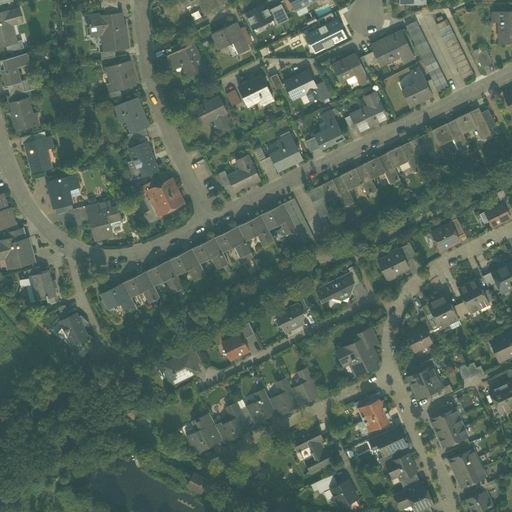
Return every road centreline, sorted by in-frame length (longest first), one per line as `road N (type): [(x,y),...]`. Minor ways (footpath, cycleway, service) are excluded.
road 1 (residential): [(511,74),(210,219)]
road 2 (residential): [(210,219),(130,260),(94,261),(51,237),(36,218),(0,127)]
road 3 (residential): [(156,111),(265,60),(314,61),(361,37),(370,17)]
road 4 (residential): [(394,310),(375,299),(202,384)]
road 5 (residential): [(223,459),(390,378)]
road 6 (residential): [(511,229),(419,277),(394,310)]
road 7 (residential): [(210,219),(156,111)]
